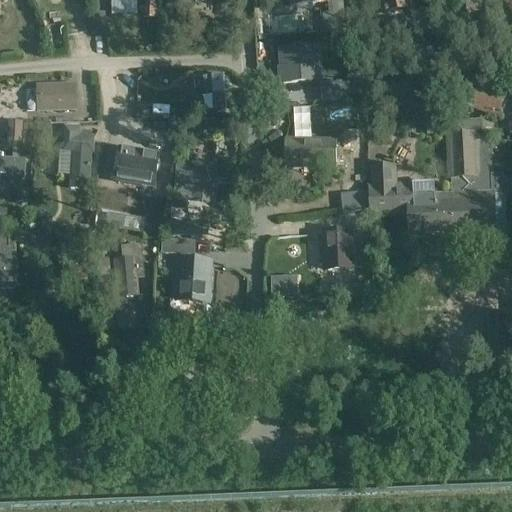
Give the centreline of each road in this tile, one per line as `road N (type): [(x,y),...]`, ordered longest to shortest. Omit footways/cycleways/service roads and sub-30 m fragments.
road 1 (residential): [(262,448),(248,0)]
road 2 (unclassified): [(0,459),(262,448)]
road 3 (track): [(250,62),(0,74)]
road 4 (unclassified): [(262,448),(511,440)]
